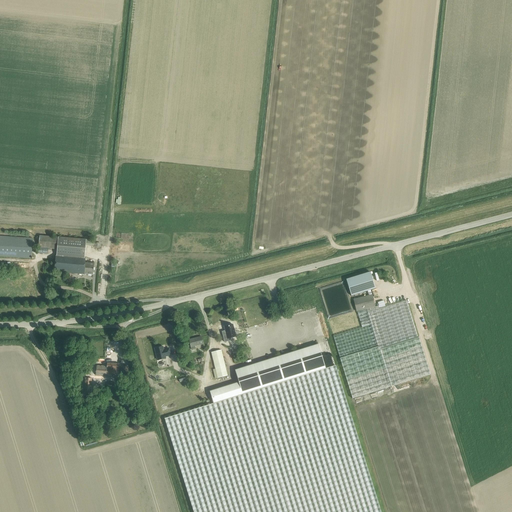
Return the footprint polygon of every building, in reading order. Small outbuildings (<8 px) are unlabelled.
[(0,256),(31,259),(33,238),(0,236),(0,256)] [(38,248),(38,253),(47,254),(47,249),(57,249),(56,256),(54,272),(93,275),(94,264),(85,263),(85,259),(84,259),(86,246),(94,246),(94,245),(94,241),(87,240),(59,238),(39,236),(38,248)] [(370,272),(346,280),(351,296),(375,289),(370,272)] [(357,312),(366,309),(375,307),(372,295),(354,299),(357,312)] [(333,336),(340,358),(352,399),(430,375),(419,337),(418,338),(406,301),(385,307),(380,309),(379,306),(375,307),(366,309),(366,310),(357,313),(362,328),(333,336)] [(225,331),(222,332),(224,342),(231,341),(230,338),(236,337),(233,325),(224,327),(225,331)] [(189,340),(191,347),(191,350),(195,349),(195,346),(203,344),(201,337),(189,340)] [(163,344),(155,346),(158,357),(166,355),(165,353),(171,352),(169,346),(166,347),(164,348),(163,344)] [(239,382),(210,391),(213,404),(326,369),(322,357),(318,344),(235,370),(239,382)] [(218,378),(227,376),(221,350),(211,353),(218,378)] [(96,375),(106,376),(106,374),(119,375),(119,364),(107,363),(107,366),(97,366),(96,375)] [(213,404),(164,419),(193,511),(380,511),(335,366),(326,369),(213,404)]
